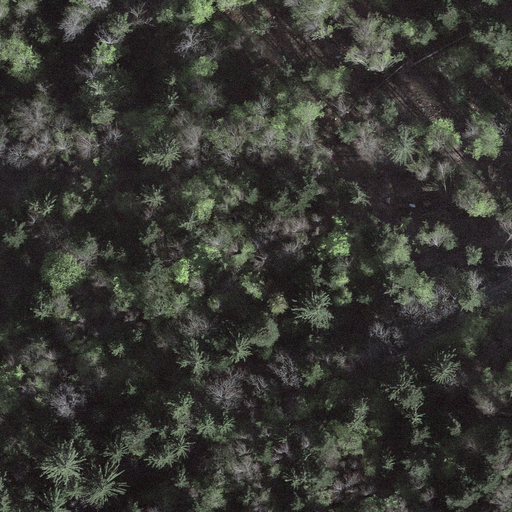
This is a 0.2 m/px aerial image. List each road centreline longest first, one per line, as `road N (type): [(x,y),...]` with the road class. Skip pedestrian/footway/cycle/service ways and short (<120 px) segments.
road 1 (track): [(0,165),(511,148)]
road 2 (track): [(511,279),(349,357),(72,511)]
